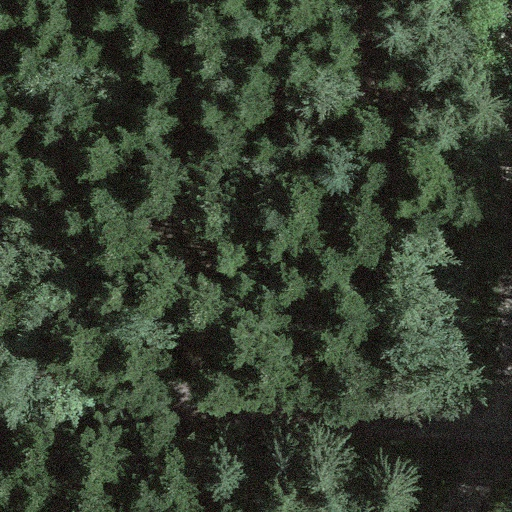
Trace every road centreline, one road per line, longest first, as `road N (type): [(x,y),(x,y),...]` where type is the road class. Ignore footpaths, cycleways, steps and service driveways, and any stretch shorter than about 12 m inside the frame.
road 1 (track): [(507,0),(511,424),(448,511)]
road 2 (track): [(511,424),(0,386)]
